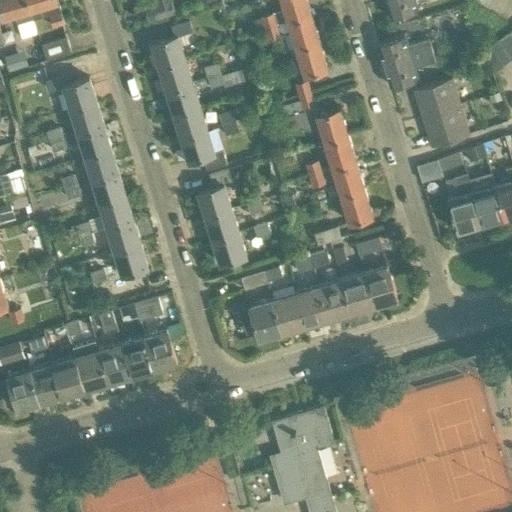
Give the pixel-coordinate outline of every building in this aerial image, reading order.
[(34,20),(27,0),(0,0),(0,8),(3,18),(14,14),(17,25),(34,20)] [(57,0),(27,0),(34,20),(49,15),(52,26),(65,22),(61,11),(57,0)] [(306,0),(281,0),(284,8),(273,12),(260,15),(261,17),(252,20),(255,27),(263,25),(264,29),(277,25),(289,22),(311,15),(306,0)] [(384,0),(390,18),(420,9),(416,0),(384,0)] [(146,7),(149,19),(170,13),(167,1),(146,7)] [(463,4),(447,9),(454,33),(470,29),(463,4)] [(319,42),(311,15),(289,22),(297,49),(319,42)] [(159,65),(186,57),(179,34),(193,30),(191,21),(172,27),(174,34),(152,41),(159,65)] [(280,35),(277,25),(264,29),(267,38),(280,35)] [(384,63),(440,46),(437,34),(412,42),(409,32),(377,41),(384,63)] [(511,59),(511,39),(507,33),(497,39),(511,60),(511,59)] [(71,51),(71,49),(66,35),(42,43),(46,59),(71,51)] [(511,60),(497,39),(488,46),(501,67),(511,60)] [(328,69),(319,42),(297,49),(305,76),(328,69)] [(10,67),(30,60),(26,46),(5,52),(10,67)] [(440,46),(384,63),(390,85),(423,75),(420,66),(444,59),(440,46)] [(501,67),(488,46),(477,53),(492,73),(501,67)] [(186,57),(159,65),(166,88),(193,80),(186,57)] [(206,76),(221,72),(217,62),(203,66),(206,76)] [(221,72),(206,76),(209,86),(228,81),(225,71),(221,72)] [(71,109),(97,101),(90,77),(67,84),(65,76),(47,82),(50,90),(64,86),(71,109)] [(299,97),(312,93),(311,90),(312,90),(308,78),(295,82),(295,83),(299,97)] [(201,104),(193,80),(166,88),(174,112),(201,104)] [(422,119),(460,107),(452,81),(414,92),(422,119)] [(312,93),(299,97),(300,99),(280,105),(284,117),(290,115),(293,126),(311,130),(320,127),(325,142),(348,136),(339,108),(317,115),(315,107),(317,107),(314,95),(312,95),(312,93)] [(97,101),(71,109),(78,133),(104,125),(97,101)] [(208,127),(201,104),(174,112),(181,136),(208,127)] [(221,123),(235,119),(250,115),(247,105),(218,113),(221,123)] [(460,107),(422,119),(430,145),(468,134),(460,107)] [(238,130),(235,119),(221,123),(224,134),(238,130)] [(49,140),(63,136),(60,125),(46,130),(49,140)] [(104,125),(78,133),(86,156),(111,148),(104,125)] [(208,127),(181,136),(188,160),(203,155),(207,168),(227,162),(223,150),(215,152),(208,127)] [(63,136),(49,140),(26,147),(29,157),(51,151),(51,150),(66,146),(63,136)] [(348,136),(325,142),(333,169),(356,163),(348,136)] [(460,149),(458,150),(462,162),(462,163),(474,159),(476,165),(490,160),(487,152),(484,142),(460,149)] [(118,172),(111,148),(86,156),(93,180),(118,172)] [(462,162),(458,150),(437,158),(441,170),(462,162)] [(309,174),(321,170),(318,159),(305,163),(309,174)] [(356,163),(333,169),(342,197),(364,190),(356,163)] [(495,181),(494,182),(504,218),(505,218),(505,217),(511,214),(511,165),(505,167),(509,179),(495,183),(495,181)] [(208,172),(209,175),(212,186),(213,186),(198,191),(205,215),(231,207),(224,183),(233,180),(229,167),(228,167),(228,166),(208,172)] [(321,170),(309,174),(312,186),(325,182),(321,170)] [(126,195),(118,172),(93,180),(100,203),(126,195)] [(448,195),(458,231),(459,231),(459,230),(481,223),(481,225),(482,224),(472,189),(467,172),(454,175),(459,193),(449,196),(449,195),(448,195)] [(64,187),(78,183),(74,173),(60,177),(64,187)] [(0,177),(0,195),(13,192),(9,176),(0,177)] [(494,183),(472,189),(482,224),(482,223),(504,217),(504,218),(494,182),(494,183)] [(78,183),(64,187),(67,197),(81,193),(78,183)] [(246,203),(260,199),(256,187),(242,192),(245,203),(246,203)] [(373,217),(364,190),(342,197),(350,224),(373,217)] [(291,192),(282,195),(286,209),(295,206),(291,192)] [(126,195),(100,203),(107,225),(133,218),(126,195)] [(260,199),(246,203),(249,212),(262,208),(260,199)] [(239,231),(234,216),(231,207),(205,215),(212,239),(239,231)] [(107,225),(93,229),(78,234),(81,244),(101,238),(102,240),(110,237),(114,250),(140,242),(133,218),(107,225)] [(78,234),(93,229),(89,219),(75,224),(78,234)] [(252,225),(256,236),(270,232),(266,220),(252,225)] [(333,249),(343,246),(337,224),(314,231),(317,243),(330,240),(333,249)] [(246,255),(239,231),(212,239),(220,263),(246,255)] [(379,235),(356,242),(359,253),(382,247),(379,235)] [(140,242),(114,250),(122,274),(147,267),(140,242)] [(347,258),(343,246),(333,249),(336,262),(347,258)] [(326,250),(310,255),(313,266),(330,261),(326,250)] [(313,266),(310,255),(294,260),(297,271),(313,266)] [(364,269),(374,305),(375,305),(374,304),(396,298),(397,299),(398,299),(387,263),(386,263),(387,264),(365,270),(364,269)] [(279,264),(265,269),(268,280),(282,275),(279,264)] [(89,271),(93,282),(107,278),(103,267),(89,271)] [(268,280),(265,269),(241,276),(244,287),(268,280)] [(374,305),(364,269),(363,269),(364,271),(342,277),(342,276),(341,276),(351,312),(352,312),(352,311),(373,305),(374,306),(374,305)] [(351,312),(341,276),(341,277),(319,284),(319,282),(318,283),(329,319),(329,317),(351,311),(351,312)] [(329,319),(318,283),(318,284),(296,290),(296,289),(295,289),(306,325),(306,324),(328,318),(328,319),(329,319)] [(306,325),(295,289),(295,290),(273,297),(273,296),(272,296),(283,332),(283,331),(305,324),(305,325),(306,325)] [(139,319),(162,312),(157,294),(134,301),(139,319)] [(283,332),(272,296),(272,297),(251,303),(250,302),(249,303),(250,306),(240,309),(247,332),(257,329),(260,339),(260,338),(260,337),(282,331),(282,332),(283,332)] [(123,305),(111,308),(116,327),(124,325),(120,312),(124,311),(123,305)] [(8,310),(11,322),(24,318),(20,307),(8,310)] [(116,327),(111,308),(98,312),(104,330),(116,327)] [(70,334),(82,330),(78,317),(66,321),(70,334)] [(68,332),(65,323),(55,326),(58,335),(68,332)] [(144,333),(154,369),(154,368),(176,362),(176,363),(177,363),(167,326),(166,327),(166,328),(144,334),(144,333)] [(121,340),(131,376),(132,376),(131,375),(153,368),(153,370),(154,369),(144,333),(143,333),(143,334),(122,341),(121,340)] [(43,334),(28,339),(31,351),(46,346),(43,334)] [(25,357),(20,342),(19,339),(0,345),(0,364),(0,365),(25,357)] [(131,376),(121,340),(120,340),(121,341),(99,347),(98,346),(98,347),(108,383),(109,383),(108,381),(130,375),(131,376)] [(76,353),(75,353),(85,389),(86,389),(86,388),(107,382),(108,383),(98,347),(97,347),(98,348),(76,354),(76,353)] [(53,360),(52,360),(62,396),(63,396),(63,395),(85,388),(85,389),(75,353),(74,353),(75,354),(53,361),(53,360)] [(62,396),(52,360),(52,361),(30,367),(30,366),(29,366),(40,403),(40,402),(40,401),(62,395),(62,396)] [(40,403),(29,366),(29,367),(29,368),(7,374),(7,373),(6,373),(8,379),(0,381),(0,383),(6,405),(14,403),(16,409),(17,409),(17,408),(39,402),(39,403),(40,403)] [(334,441),(323,404),(272,419),(281,450),(269,453),(283,502),(305,496),(309,511),(336,511),(317,446),(334,441)] [(238,441),(235,429),(221,433),(224,445),(238,441)]
